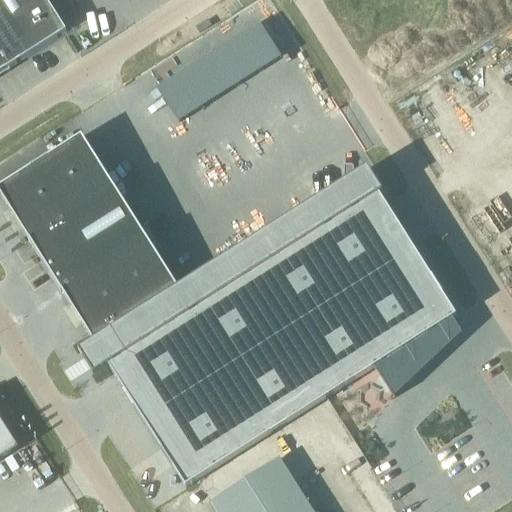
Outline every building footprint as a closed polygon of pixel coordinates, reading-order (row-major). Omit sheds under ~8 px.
[(45,0),(0,0),(0,74),(5,71),(6,73),(9,71),(8,69),(66,32),(45,0)] [(85,109),(118,164),(164,137),(131,82),(85,109)] [(83,138),(82,139),(81,137),(0,188),(0,197),(28,242),(61,294),(92,343),(78,352),(93,377),(108,368),(185,489),(456,317),(379,196),(382,194),(367,170),(178,289),(83,138)] [(108,396),(99,402),(109,416),(117,410),(108,396)] [(0,421),(0,460),(18,449),(0,421)] [(215,511),(312,511),(279,460),(210,504),(215,511)]
